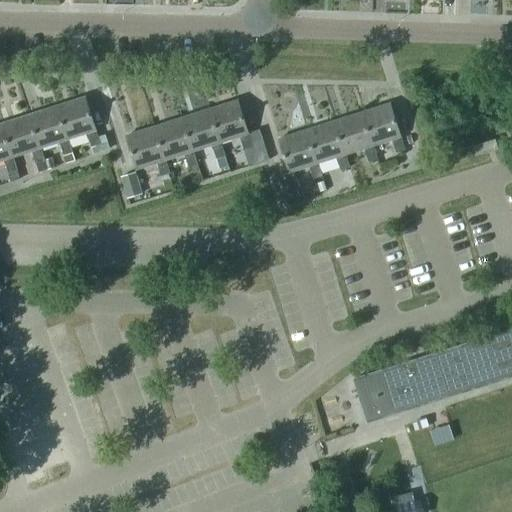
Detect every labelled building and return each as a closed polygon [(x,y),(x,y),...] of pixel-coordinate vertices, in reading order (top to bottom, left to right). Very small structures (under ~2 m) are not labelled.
[(86,132),(93,154),(109,149),(104,133),(97,136),(85,98),(57,107),(67,138),(68,138),(86,132)] [(220,142),(238,136),(243,149),(252,147),(249,139),(237,101),(209,110),(219,142),(220,142)] [(388,102),(362,111),(372,143),(390,137),(391,140),(392,140),(397,153),(406,150),(409,158),(418,155),(410,130),(400,133),(400,131),(398,132),(388,102)] [(66,163),(75,160),(68,138),(67,138),(57,107),(30,116),(40,147),(59,141),(66,163)] [(211,144),(218,166),(227,163),(223,153),(220,142),(219,142),(209,110),(182,119),(192,151),(192,150),(211,144)] [(377,159),(372,145),(362,113),(334,122),(344,154),(345,154),(363,148),(368,161),(377,159)] [(12,156),(13,156),(31,150),(38,172),(47,169),(45,161),(44,159),(40,147),(30,116),(2,124),(12,156)] [(164,159),(165,159),(184,153),(188,167),(197,164),(192,150),(192,151),(182,119),(154,128),(164,159)] [(344,154),(334,122),(307,131),(317,163),(317,162),(336,156),(340,170),(349,167),(345,154),(344,154)] [(2,124),(0,124),(0,159),(4,159),(11,182),(20,179),(13,156),(12,156),(2,124)] [(156,162),(160,176),(169,173),(165,159),(164,159),(154,128),(126,136),(136,168),(156,162)] [(279,140),(289,171),(308,165),(313,179),(322,176),(317,162),(317,163),(307,131),(279,140)] [(262,135),(249,139),(252,147),(257,163),(269,159),(262,135)] [(498,148),(495,139),(472,146),(475,155),(488,151),(493,150),(498,148)] [(53,157),(44,159),(45,161),(47,169),(56,166),(53,157)] [(377,159),(368,161),(371,171),(380,168),(377,159)] [(142,194),(135,172),(120,177),(127,198),(142,194)] [(299,195),(292,172),(277,177),(285,200),(299,195)] [(511,326),(353,378),(367,422),(511,376),(511,326)] [(449,426),(429,432),(434,448),(454,442),(449,426)] [(392,511),(416,511),(412,494),(389,499),(392,511)]
